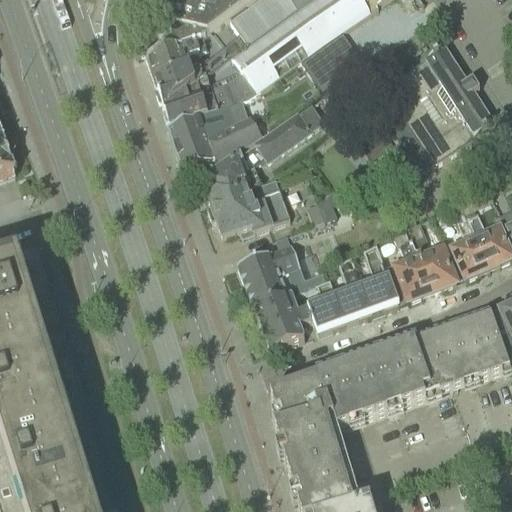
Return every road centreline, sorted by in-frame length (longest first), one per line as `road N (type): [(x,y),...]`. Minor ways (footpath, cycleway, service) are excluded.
road 1 (tertiary): [(218,399),(108,82)]
road 2 (tertiary): [(80,205),(175,511)]
road 3 (residential): [(443,322),(218,399)]
road 4 (tertiary): [(7,0),(80,205)]
road 5 (residential): [(493,511),(443,322)]
